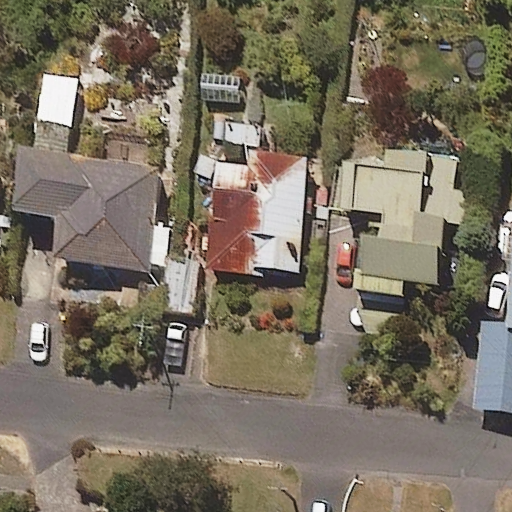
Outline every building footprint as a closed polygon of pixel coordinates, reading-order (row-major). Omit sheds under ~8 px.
[(34,150),(26,210),(67,215),(61,259),(152,270),(165,167),(71,155),(82,78),(44,73),(34,150)] [(229,139),(227,163),(215,269),(258,273),(259,266),(302,271),(315,157),(272,152),(276,120),(222,113),(219,138),(229,139)] [(511,145),(511,146),(503,210),(511,210),(511,145)] [(363,287),(368,288),(408,293),(410,277),(444,281),(452,218),(471,220),(478,157),(392,146),(390,167),(355,163),(350,205),(372,208),(363,287)] [(198,267),(169,268),(171,314),(200,313),(198,267)] [(511,324),(489,321),(478,407),(511,411),(511,324)]
